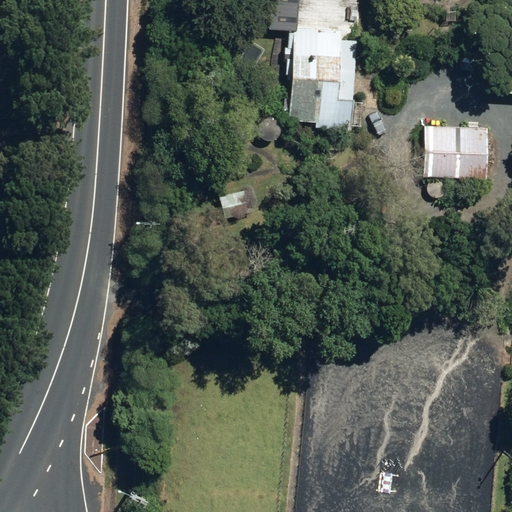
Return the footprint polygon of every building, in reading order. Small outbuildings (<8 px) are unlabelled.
[(280,20),(261,18),(258,42),(276,45),(280,20)] [(342,27),(297,25),(292,121),(350,124),(352,95),(338,94),(342,27)] [(511,59),(496,58),(495,88),(511,89),(511,59)] [(427,122),(424,172),(485,174),(487,125),(427,122)] [(249,184),(221,191),(227,218),(256,211),(249,184)]
